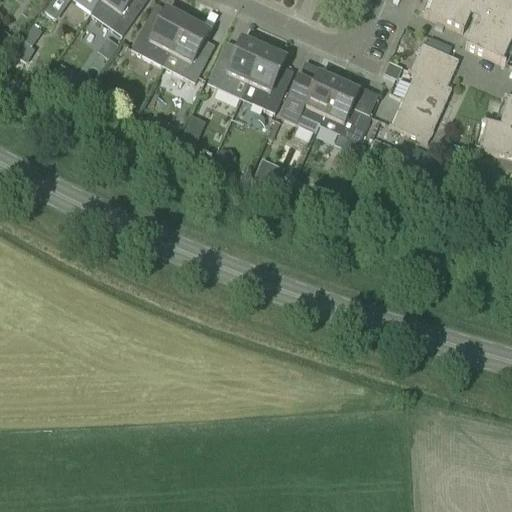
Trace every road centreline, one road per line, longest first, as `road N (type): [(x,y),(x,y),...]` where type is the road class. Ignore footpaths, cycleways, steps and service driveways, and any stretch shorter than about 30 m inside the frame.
road 1 (primary): [(511,365),(190,258),(0,165)]
road 2 (residential): [(371,0),(352,49),(231,0)]
